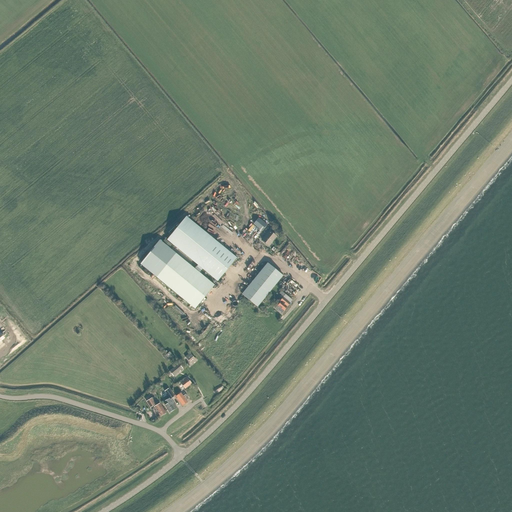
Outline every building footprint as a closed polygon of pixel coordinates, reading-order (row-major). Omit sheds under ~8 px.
[(186,216),(167,240),(198,265),(202,268),(218,281),(237,258),(186,216)] [(259,218),(253,224),(262,231),(267,225),(259,218)] [(267,234),(262,240),(269,246),(276,236),(270,231),(269,231),(267,230),(265,233),(267,234)] [(198,265),(195,269),(160,241),(141,265),(156,277),(195,309),(214,285),(199,273),(202,268),(198,265)] [(251,282),(267,295),(280,279),(264,266),(251,282)] [(251,282),(242,294),(257,307),(267,295),(251,282)] [(280,302),(276,308),(282,313),(293,301),(281,291),(279,293),(281,294),(279,296),(282,298),(279,301),(280,302)] [(167,361),(173,355),(170,352),(164,357),(167,361)] [(197,360),(190,353),(185,357),(192,364),(197,360)] [(179,363),(169,371),(173,376),(183,369),(179,363)] [(187,377),(180,382),(185,389),(192,384),(187,377)] [(173,403),(170,400),(174,397),(170,390),(166,392),(169,398),(165,401),(167,404),(165,405),(170,413),(177,408),(174,403),(173,403)] [(181,393),(176,396),(183,405),(187,402),(186,400),(189,398),(186,394),(183,396),(181,393)] [(152,398),(147,401),(152,410),(155,408),(160,416),(166,413),(160,403),(157,405),(156,405),(152,398)]
